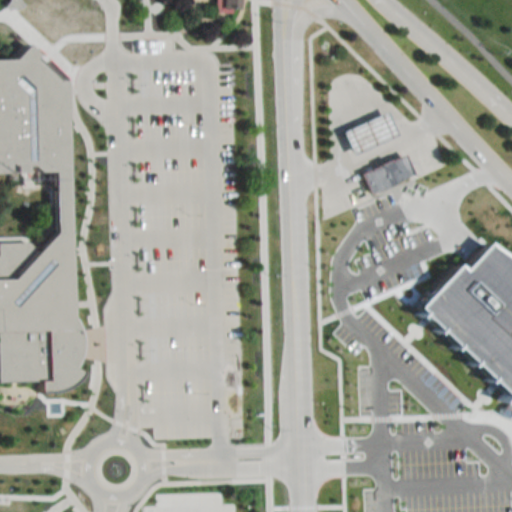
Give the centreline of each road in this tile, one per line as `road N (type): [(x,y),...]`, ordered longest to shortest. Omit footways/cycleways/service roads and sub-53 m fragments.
road 1 (tertiary): [(301,511),(287,42)]
road 2 (tertiary): [(357,22),(511,189)]
road 3 (tertiary): [(511,125),(376,0)]
